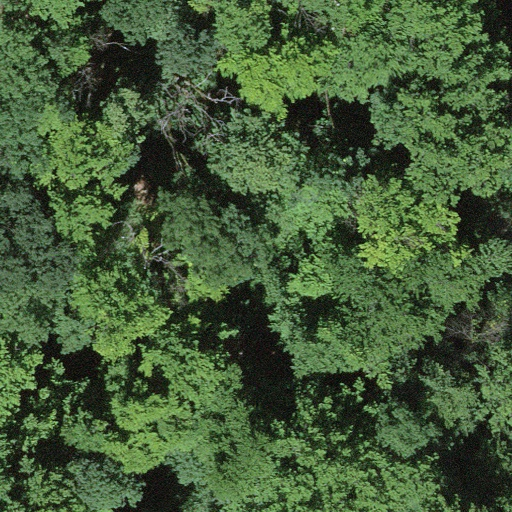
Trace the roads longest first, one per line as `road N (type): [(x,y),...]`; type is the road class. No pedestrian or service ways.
road 1 (track): [(511,90),(117,457),(72,511)]
road 2 (track): [(511,292),(391,195)]
